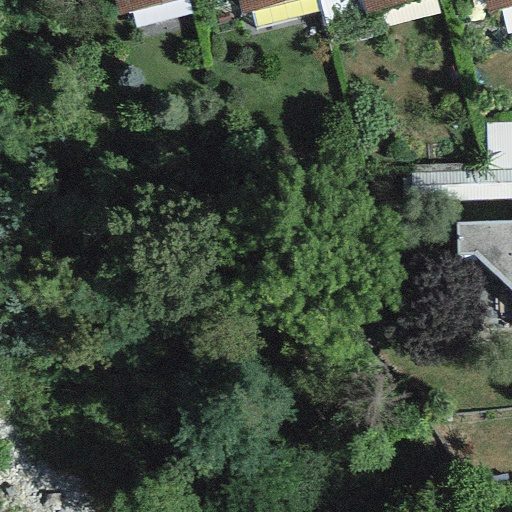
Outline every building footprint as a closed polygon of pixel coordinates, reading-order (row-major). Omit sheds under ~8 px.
[(167,0),(114,0),(118,13),(167,0)] [(237,0),(241,14),(297,0),(237,0)] [(433,0),(362,0),(367,17),(433,0)] [(511,0),(484,0),(488,13),(511,6),(511,0)] [(511,221),(456,224),(456,254),(475,253),(511,289),(511,221)]
